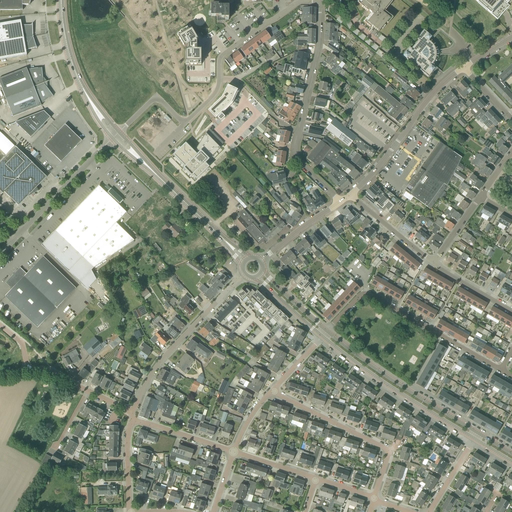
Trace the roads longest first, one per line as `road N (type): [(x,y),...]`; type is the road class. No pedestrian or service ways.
road 1 (residential): [(319,0),(296,2),(224,52),(217,92),(184,124),(155,96),(118,132)]
road 2 (residential): [(319,0),(317,61),(296,151),(341,200)]
road 3 (residential): [(325,331),(365,290),(498,369)]
road 4 (secondary): [(320,337),(473,438)]
road 5 (secondary): [(477,433),(325,331)]
road 6 (tertiary): [(131,415),(154,368),(244,275)]
road 7 (residential): [(373,498),(386,448),(271,391)]
road 8 (tertiary): [(350,196),(462,68)]
road 9 (residential): [(16,236),(112,138)]
